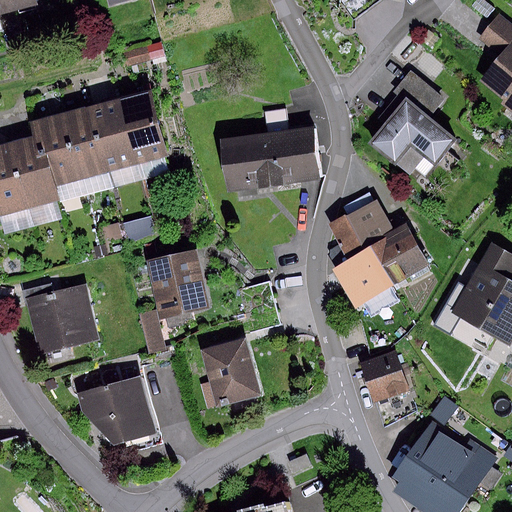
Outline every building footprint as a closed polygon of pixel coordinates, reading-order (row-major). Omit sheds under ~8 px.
[(0,0),(0,14),(37,5),(35,0),(0,0)] [(482,0),(476,0),(471,7),(486,19),(494,9),(482,0)] [(511,27),(498,16),(480,40),(500,55),(479,81),(505,101),(503,105),(511,112),(511,27)] [(160,43),(123,53),(127,67),(164,57),(160,43)] [(404,101),(426,119),(443,98),(410,70),(392,91),(404,101)] [(148,91),(119,98),(136,164),(165,156),(148,91)] [(119,98),(90,105),(108,171),(136,164),(119,98)] [(404,101),(370,144),(395,165),(409,146),(433,166),(453,141),(426,119),(404,101)] [(90,105),(63,112),(81,179),(108,171),(90,105)] [(264,112),(268,136),(290,133),(286,108),(264,112)] [(39,135),(54,186),(81,179),(63,112),(35,120),(39,135)] [(268,136),(226,142),(233,190),(322,179),(315,130),(290,133),(268,136)] [(39,135),(10,143),(27,209),(57,201),(54,186),(39,135)] [(10,143),(0,145),(0,216),(27,209),(10,143)] [(375,201),(348,215),(389,290),(429,267),(405,224),(392,231),(375,201)] [(348,215),(328,226),(348,262),(335,270),(356,308),(389,290),(348,215)] [(151,217),(125,224),(128,244),(155,232),(151,217)] [(118,223),(97,229),(101,241),(110,238),(110,241),(122,238),(118,223)] [(511,256),(491,245),(479,267),(511,284),(511,256)] [(104,246),(93,249),(95,258),(106,255),(104,246)] [(195,251),(146,262),(158,319),(207,309),(195,251)] [(511,284),(479,267),(452,317),(508,348),(511,341),(511,284)] [(270,282),(239,290),(250,333),(281,325),(270,282)] [(28,304),(54,298),(51,283),(21,290),(24,305),(28,304)] [(98,341),(86,290),(54,298),(28,304),(40,355),(98,341)] [(154,311),(138,315),(149,354),(164,350),(154,311)] [(243,338),(199,350),(216,409),(259,396),(243,338)] [(394,353),(360,363),(383,429),(418,410),(394,353)] [(154,432),(139,377),(76,394),(82,415),(111,444),(154,432)] [(442,396),(427,416),(442,427),(456,407),(442,396)] [(466,451),(428,424),(391,478),(399,483),(392,493),(419,511),(458,511),(495,460),(471,444),(466,451)] [(242,511),(289,511),(287,503),(269,507),(268,502),(241,509),(242,511)]
